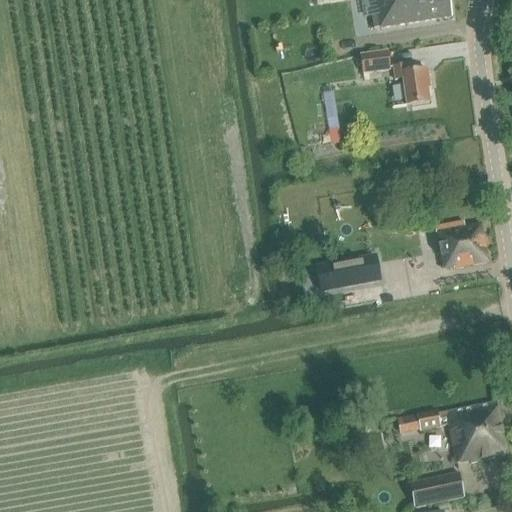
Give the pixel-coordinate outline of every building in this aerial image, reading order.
[(372,17),(374,30),(451,18),(448,0),(376,0),(379,16),(372,17)] [(387,52),(360,56),(363,74),(389,70),(387,52)] [(393,67),(395,81),(402,80),(406,106),(428,103),(427,90),(429,90),(427,70),(407,73),(406,66),(393,67)] [(318,133),(301,134),(301,146),(319,145),(318,133)] [(477,156),(476,174),(493,175),(493,156),(477,156)] [(441,268),(451,267),(452,270),(488,263),(481,225),(465,228),(464,222),(434,228),(441,268)] [(368,258),(325,266),(329,289),(373,281),(368,258)] [(416,416),(419,432),(449,426),(457,464),(470,461),(471,464),(509,456),(498,403),(438,415),(437,412),(416,416)] [(409,485),(414,508),(463,498),(459,475),(409,485)]
